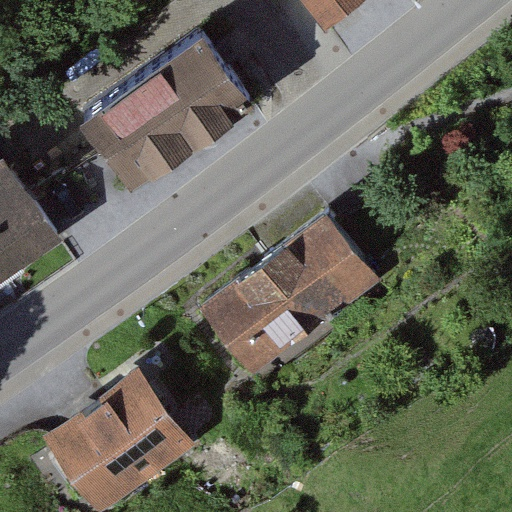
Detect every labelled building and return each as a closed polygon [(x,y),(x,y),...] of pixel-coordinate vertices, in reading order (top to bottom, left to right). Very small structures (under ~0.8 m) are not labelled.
[(308,0),(323,20),(350,0),(308,0)] [(202,35),(88,112),(133,178),(247,101),(202,35)] [(7,176),(0,181),(0,274),(51,240),(7,176)] [(328,218),(211,309),(254,364),(371,272),(328,218)] [(140,384),(58,440),(99,500),(181,444),(177,437),(140,384)]
